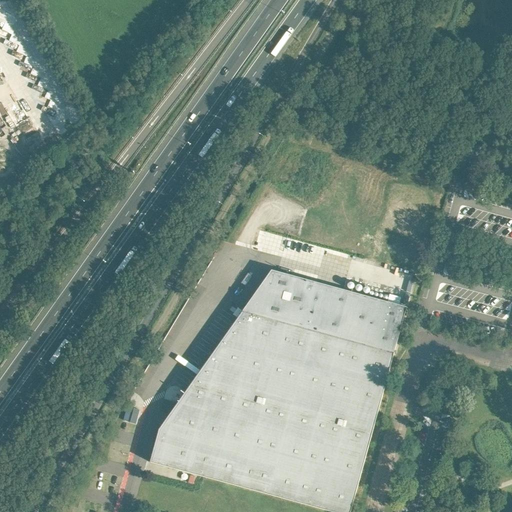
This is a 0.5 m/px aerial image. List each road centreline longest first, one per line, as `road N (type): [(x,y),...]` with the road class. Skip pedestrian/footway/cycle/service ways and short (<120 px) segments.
road 1 (unclassified): [(47,511),(350,0)]
road 2 (motorway): [(34,511),(335,0)]
road 3 (motorway): [(0,429),(308,0)]
road 4 (motorway): [(279,0),(0,391)]
road 5 (motorway): [(249,0),(0,331)]
